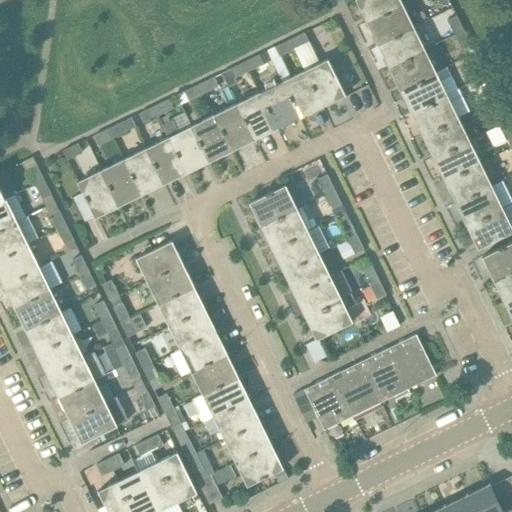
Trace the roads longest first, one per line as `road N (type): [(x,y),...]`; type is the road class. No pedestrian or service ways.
road 1 (residential): [(332,497),(202,232),(202,212)]
road 2 (residential): [(511,386),(466,295),(429,277),(354,131)]
road 3 (residential): [(332,497),(511,405)]
road 4 (residential): [(202,212),(215,194),(354,131)]
road 5 (residential): [(0,406),(31,473),(67,490),(78,511)]
road 6 (residential): [(84,254),(179,211),(202,212)]
